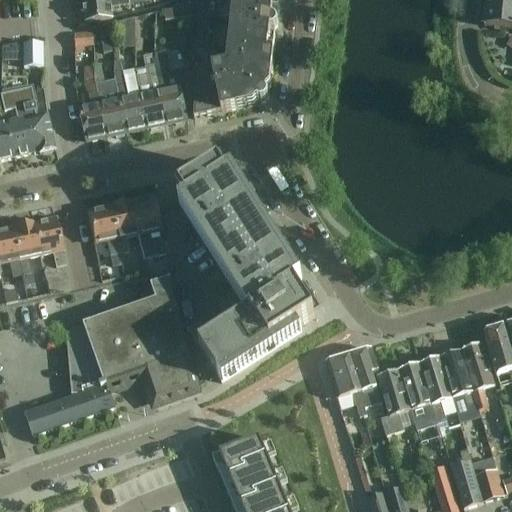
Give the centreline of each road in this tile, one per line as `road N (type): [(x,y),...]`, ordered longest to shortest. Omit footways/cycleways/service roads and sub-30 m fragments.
road 1 (residential): [(259,155),(365,323),(397,326),(511,292)]
road 2 (residential): [(0,490),(197,419)]
road 3 (residential): [(68,177),(241,145),(259,155)]
road 4 (residential): [(68,177),(56,0)]
road 5 (residential): [(306,0),(290,123),(259,155)]
road 6 (residential): [(469,0),(475,74),(511,102)]
